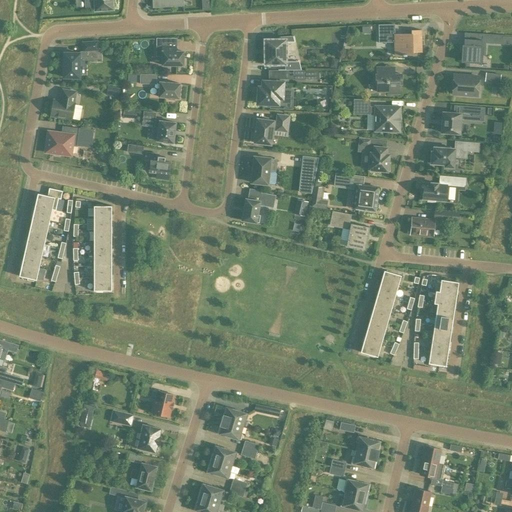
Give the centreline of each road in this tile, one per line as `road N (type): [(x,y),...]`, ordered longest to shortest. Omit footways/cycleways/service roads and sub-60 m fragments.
road 1 (residential): [(447,7),(381,255)]
road 2 (residential): [(246,21),(224,208),(208,214),(181,207)]
road 3 (residential): [(36,174),(25,161),(48,37),(129,27)]
road 4 (residential): [(207,381),(0,326)]
road 5 (residential): [(407,422),(207,381)]
road 6 (residential): [(181,207),(202,24)]
road 7 (residential): [(168,511),(207,381)]
road 8 (residential): [(246,21),(377,12)]
